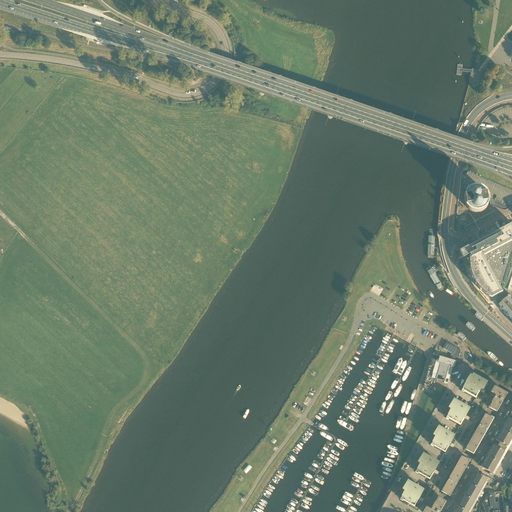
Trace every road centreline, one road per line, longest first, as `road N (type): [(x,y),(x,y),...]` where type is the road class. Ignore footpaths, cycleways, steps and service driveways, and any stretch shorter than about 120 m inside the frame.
road 1 (secondary): [(0,5),(511,173)]
road 2 (secondary): [(511,158),(46,0)]
road 3 (primary): [(139,40),(478,155)]
road 4 (unclassified): [(151,0),(220,34),(223,65),(199,92),(0,55)]
road 5 (secondary): [(445,245),(462,133),(477,111),(511,95)]
road 6 (residential): [(391,502),(468,367)]
road 7 (primary): [(4,0),(139,40)]
road 8 (residential): [(511,399),(449,511)]
